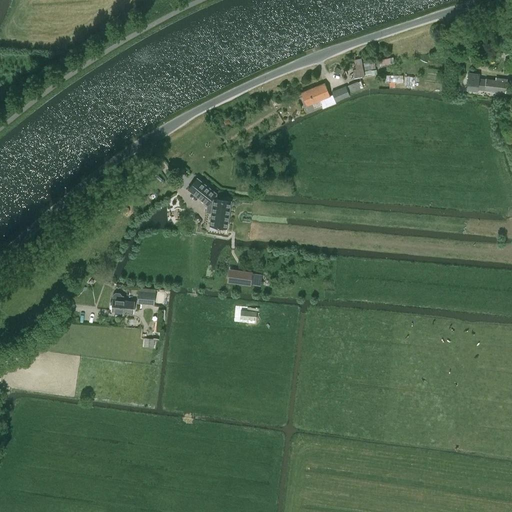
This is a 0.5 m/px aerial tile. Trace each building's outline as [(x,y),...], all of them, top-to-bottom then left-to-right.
[(365,70),(375,68),(374,61),(364,63),(365,70)] [(353,69),(354,78),(365,76),(364,75),(364,71),(363,67),(353,69)] [(505,92),(507,80),(496,78),(495,81),(478,78),(479,74),(469,73),(467,87),(505,92)] [(402,74),(389,75),(389,82),(402,82),(402,74)] [(351,92),(360,88),(358,82),(357,81),(348,85),(351,92)] [(324,83),(301,92),(307,105),(313,103),(315,107),(321,104),(319,100),(330,96),(329,95),(324,83)] [(333,94),(336,101),(349,96),(346,86),(332,91),(333,94)] [(330,96),(319,100),(321,104),(322,108),(336,102),(336,101),(333,94),(329,95),(330,96)] [(197,178),(188,189),(208,205),(210,208),(209,211),(212,212),(210,225),(210,229),(215,230),(216,226),(227,228),(231,201),(214,198),(214,197),(207,191),(210,188),(197,178)] [(227,282),(251,285),(252,271),(229,268),(227,282)] [(154,305),(155,292),(139,291),(138,303),(154,305)] [(113,295),(111,311),(133,313),(134,303),(128,302),(128,301),(123,300),(123,296),(122,296),(120,293),(115,293),(113,295)] [(155,339),(145,338),(144,347),(154,347),(155,339)]
